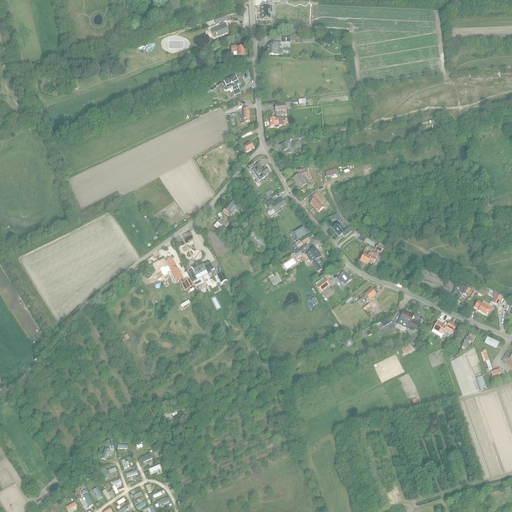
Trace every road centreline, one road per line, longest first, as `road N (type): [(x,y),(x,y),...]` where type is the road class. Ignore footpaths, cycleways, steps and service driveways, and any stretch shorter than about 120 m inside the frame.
road 1 (residential): [(511,338),(357,271),(288,192),(264,146)]
road 2 (unclassified): [(0,396),(85,304),(221,191)]
road 3 (residential): [(264,146),(251,0)]
